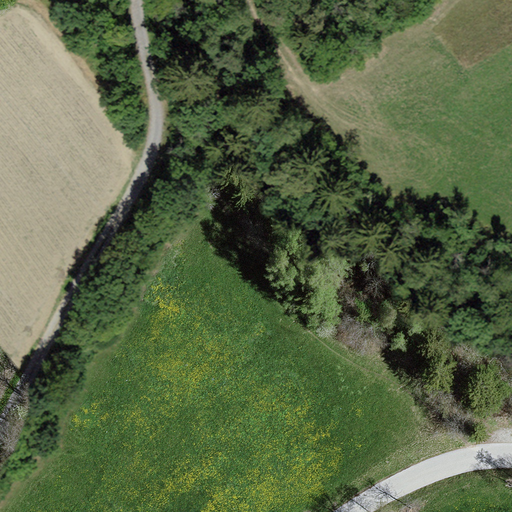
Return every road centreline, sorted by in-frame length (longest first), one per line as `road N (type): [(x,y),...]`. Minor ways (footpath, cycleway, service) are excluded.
road 1 (track): [(133,0),(126,48),(161,124),(0,419)]
road 2 (tertiary): [(374,511),(445,465),(511,455)]
